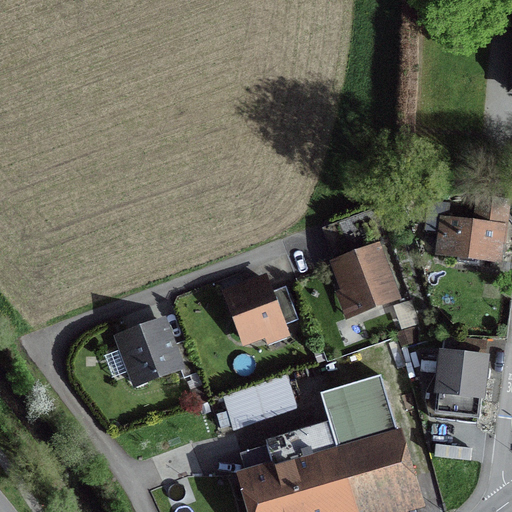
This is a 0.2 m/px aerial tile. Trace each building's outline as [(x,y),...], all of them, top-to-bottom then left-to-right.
[(501,227),(500,227),(501,220),(501,221),(503,204),(478,201),(475,224),(447,220),(448,206),(427,203),(424,231),(441,233),(438,254),(457,257),(457,264),(476,266),(477,259),(496,261),(501,227)] [(394,299),(376,249),(333,265),(344,292),(355,297),(360,311),(394,299)] [(281,329),(281,328),(296,322),(284,289),(268,295),(263,281),(225,295),(244,343),(281,329)] [(170,347),(161,324),(118,340),(130,373),(128,378),(131,385),(138,388),(145,385),(147,380),(178,368),(182,380),(196,375),(184,342),(170,347)] [(456,394),(478,397),(484,344),(446,340),(444,355),(443,355),(438,398),(455,400),(456,394)] [(432,368),(422,367),(421,382),(431,383),(432,368)] [(347,511),(412,493),(379,378),(324,394),(333,427),(294,439),(294,440),(239,456),(246,480),(245,480),(255,511),(347,511)] [(196,406),(206,402),(201,388),(191,392),(196,406)]
